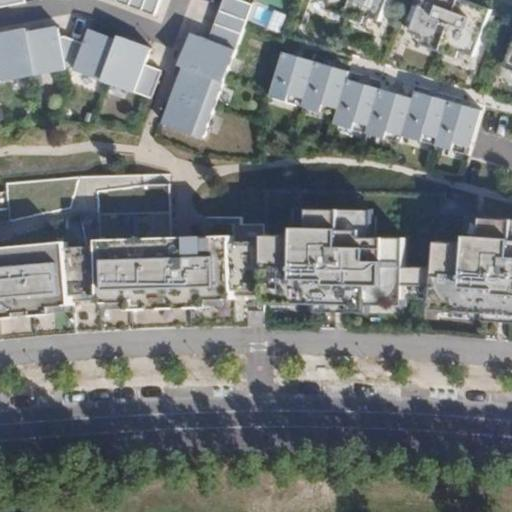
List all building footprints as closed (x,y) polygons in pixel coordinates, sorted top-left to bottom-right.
[(113,0),(156,16),(161,0),(113,0)] [(206,139),(255,5),(242,0),(225,0),(206,51),(190,45),(182,65),(186,66),(165,124),(206,139)] [(390,0),(323,0),(332,3),(330,10),(365,23),(367,17),(382,22),(390,0)] [(494,9),(468,0),(423,0),(411,33),(426,38),(424,45),(459,58),(461,51),(476,57),(494,9)] [(0,82),(74,69),(153,98),(163,71),(147,65),(153,49),(121,37),(120,40),(91,30),(86,44),(66,37),(61,37),(60,28),(30,34),(29,29),(0,33),(0,82)] [(471,155),(485,110),(418,91),(416,98),(350,78),(352,71),(285,52),(272,98),(339,117),(336,124),(403,144),(405,136),(471,155)] [(299,235),(267,235),(267,241),(266,297),(266,303),(407,306),(410,238),(367,237),(367,209),(313,208),(312,228),(299,228),(299,235)] [(511,218),(487,217),(485,236),(472,235),(471,244),(441,241),(435,310),(511,314),(511,218)] [(407,306),(435,310),(441,241),(410,238),(407,306)] [(266,297),(267,241),(187,241),(101,240),(101,245),(102,301),(102,304),(131,303),(132,310),(212,308),(212,300),(237,299),(237,296),(266,297)] [(102,301),(101,245),(71,248),(70,242),(0,248),(0,319),(1,319),(0,315),(20,314),(20,318),(55,315),(55,305),(102,301)] [(0,511),(511,511),(511,481),(429,480),(125,482),(0,487),(0,511)]
